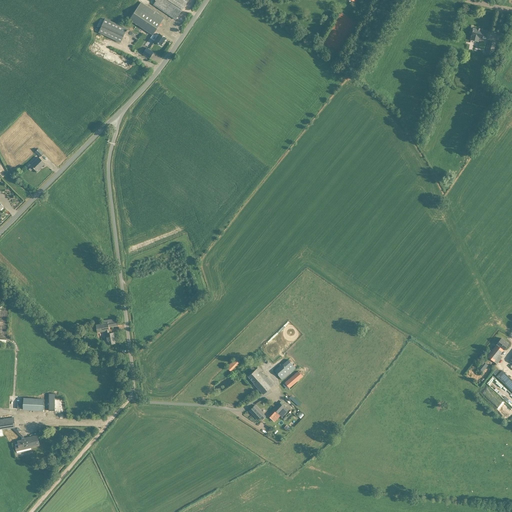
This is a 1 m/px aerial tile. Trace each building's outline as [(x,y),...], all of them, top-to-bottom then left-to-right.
[(188,0),(156,0),(153,5),(176,20),(188,0)] [(141,2),(129,19),(153,35),(150,38),(161,45),(166,38),(155,31),(164,18),(141,2)] [(98,32),(120,43),(127,29),(105,18),(98,32)] [(478,42),(479,38),(486,39),(488,32),(473,28),(471,36),(472,36),(471,40),(478,42)] [(485,53),(493,55),(496,42),(488,40),(485,53)] [(143,54),(145,55),(149,58),(153,52),(147,48),(143,54)] [(123,67),(125,62),(117,59),(115,64),(123,67)] [(45,163),(41,160),(38,157),(31,165),(29,164),(27,167),(31,171),(33,168),(37,171),(45,163)] [(103,324),(96,325),(97,330),(106,329),(108,341),(108,345),(110,344),(115,344),(113,332),(109,333),(109,330),(109,327),(108,320),(103,321),(103,324)] [(494,348),(488,357),(497,364),(502,358),(499,356),(503,351),(502,351),(503,350),(505,348),(508,344),(501,338),(498,342),(496,344),(497,345),(494,348)] [(238,361),(240,359),(237,356),(226,367),(230,372),(239,363),(238,361)] [(294,368),(292,365),(287,360),(283,364),(282,363),(274,371),(283,379),(293,369),(294,368)] [(488,366),(483,361),(478,368),(483,372),(488,366)] [(258,367),(252,373),(248,376),(254,383),(254,384),(263,394),(267,391),(274,385),(265,374),(264,374),(258,367)] [(511,399),(511,381),(500,369),(498,371),(495,368),(491,372),(502,382),(501,383),(504,385),(503,385),(508,390),(506,393),(511,399)] [(285,383),(289,388),(303,376),(298,371),(285,383)] [(484,381),(488,386),(494,381),(490,376),(484,381)] [(508,409),(485,388),(480,393),(504,415),(508,409)] [(20,411),(40,412),(41,400),(21,399),(20,411)] [(278,414),(285,406),(280,402),(267,415),(272,419),(273,418),(278,413),(278,414)] [(260,417),(262,419),(265,416),(263,414),(259,409),(255,405),(249,410),(257,419),(260,417)] [(31,447),(34,446),(39,445),(37,436),(30,437),(30,438),(25,439),(24,437),(15,428),(16,427),(14,417),(0,419),(0,435),(3,435),(2,430),(12,428),(22,438),(22,440),(18,441),(19,444),(15,446),(16,451),(31,448),(31,447)]
